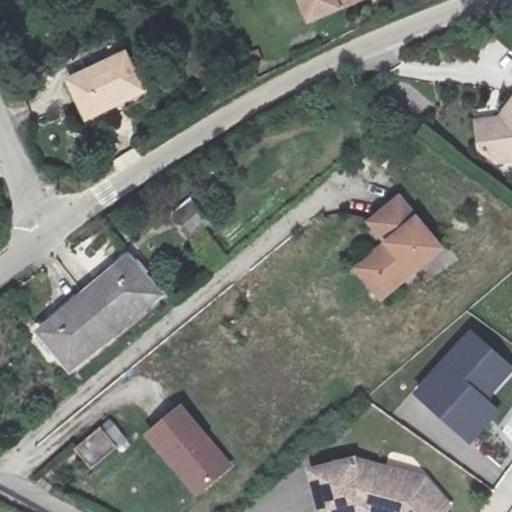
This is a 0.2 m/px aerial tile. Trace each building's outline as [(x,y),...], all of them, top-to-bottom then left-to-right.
[(119,89),(102,53),(44,80),(64,124),(94,110),(91,101),(119,89)] [(511,150),(511,85),(492,112),(463,121),(472,150),(490,159),(511,150)] [(381,195),(352,219),(369,240),(348,257),(372,286),(415,251),(405,239),(412,233),(381,195)] [(189,236),(210,224),(195,199),(174,210),(189,236)] [(412,233),(405,239),(415,251),(422,245),(412,233)] [(62,369),(152,290),(119,252),(27,332),(62,369)] [(372,286),(348,257),(338,265),(363,294),(372,286)] [(511,377),(511,343),(473,312),(407,386),(461,437),(511,377)] [(159,402),(127,429),(152,460),(157,456),(180,484),(209,460),(159,402)] [(52,444),(68,464),(94,442),(78,423),(52,444)] [(330,458),(287,472),(299,511),(328,511),(345,507),(354,511),(417,511),(413,498),(330,458)]
